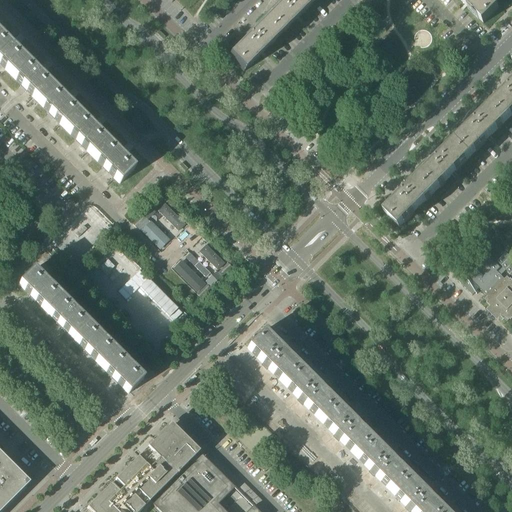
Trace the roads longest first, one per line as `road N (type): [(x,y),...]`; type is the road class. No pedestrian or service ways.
road 1 (tertiary): [(23,0),(294,258)]
road 2 (tertiary): [(333,219),(102,0)]
road 3 (tertiary): [(294,258),(511,481)]
road 4 (residential): [(296,288),(511,506)]
road 5 (tertiary): [(511,401),(333,219)]
road 6 (residential): [(385,511),(213,342)]
road 7 (residential): [(348,204),(492,61)]
road 8 (residential): [(276,511),(158,396)]
road 9 (residential): [(403,260),(511,152)]
road 10 (residential): [(403,260),(511,363)]
road 11 (residential): [(246,103),(351,0)]
road 12 (residential): [(246,103),(348,204)]
road 13 (residential): [(58,497),(158,396)]
road 14 (residential): [(0,144),(73,219),(95,196)]
road 15 (residential): [(95,196),(0,103)]
road 16 (residential): [(185,241),(163,262),(95,196)]
